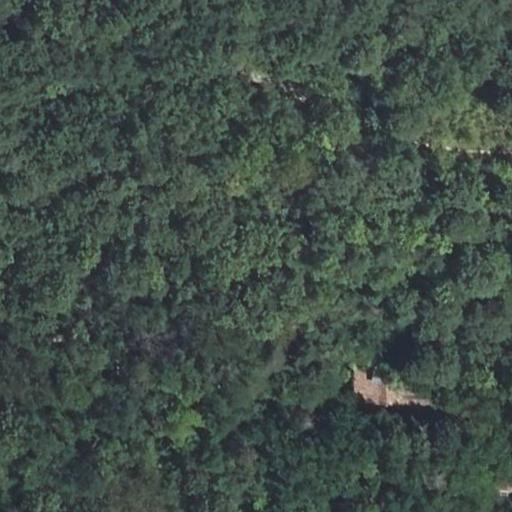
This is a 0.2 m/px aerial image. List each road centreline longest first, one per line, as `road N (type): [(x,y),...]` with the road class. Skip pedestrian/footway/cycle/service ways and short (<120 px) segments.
road 1 (track): [(0,71),(211,59),(296,82),(443,147),(511,152)]
road 2 (track): [(0,302),(55,328),(327,403),(511,412)]
